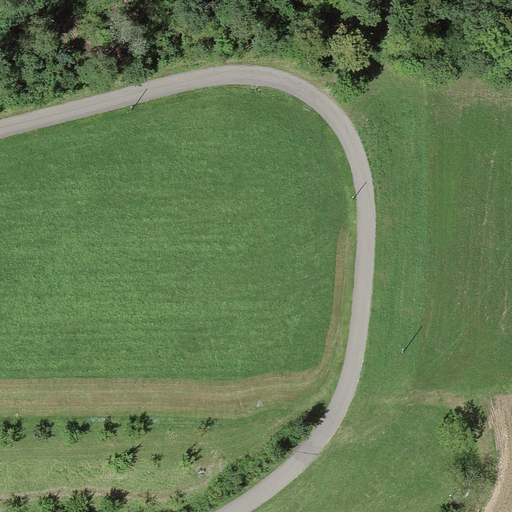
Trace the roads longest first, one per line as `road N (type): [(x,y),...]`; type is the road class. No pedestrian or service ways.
road 1 (unclassified): [(0,129),(164,83),(243,72),(318,100),(345,127),(360,177),(364,234),(339,399),(299,458),(227,511)]
road 2 (track): [(467,511),(485,463),(475,433),(451,406),(339,399)]
